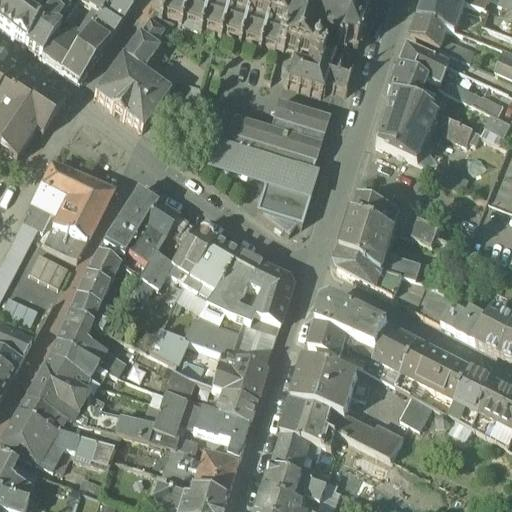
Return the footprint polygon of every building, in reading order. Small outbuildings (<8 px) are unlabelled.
[(42,26),(33,18),(10,0),(0,0),(0,33),(22,51),(24,52),(37,32),(42,26)] [(10,0),(33,18),(48,0),(10,0)] [(24,52),(40,64),(56,40),(58,37),(54,33),(60,24),(61,25),(62,24),(77,0),(64,0),(42,26),(37,32),(24,52)] [(65,27),(68,22),(77,9),(82,0),(77,0),(62,24),(65,27)] [(82,12),(91,18),(98,23),(113,0),(112,0),(82,0),(77,9),(82,12)] [(90,37),(107,50),(122,29),(133,13),(113,0),(98,23),(90,37)] [(318,102),(321,103),(321,101),(322,101),(322,100),(324,101),(324,99),(322,98),(324,92),(332,95),(331,97),(333,98),(334,96),(342,98),(344,101),(347,99),(345,96),(350,80),(354,78),(352,76),(349,77),(340,75),(341,73),(338,72),(338,74),(330,72),(332,66),(334,67),(335,65),(333,64),(333,63),(333,61),(331,61),(330,63),(324,61),(325,59),(323,58),(322,59),(317,57),(318,53),(338,59),(359,54),(375,0),(156,0),(157,2),(160,5),(157,15),(155,14),(154,18),(159,19),(158,24),(161,25),(163,21),(179,25),(177,30),(181,31),(197,36),(200,37),(202,33),(218,38),(217,42),(220,43),(222,39),(237,44),(236,48),(240,49),(241,45),(257,50),(256,54),(260,56),(261,51),(275,55),(274,59),(277,60),(277,61),(275,67),(289,71),(291,71),(286,87),(283,87),(283,88),(285,89),(285,91),(287,92),(288,90),(297,93),(296,95),(298,96),(299,94),(308,96),(307,99),(309,99),(310,97),(319,100),(318,102)] [(442,0),(423,0),(416,22),(446,34),(455,38),(465,10),(461,8),(442,0)] [(442,0),(461,8),(465,10),(473,13),(485,17),(489,4),(477,0),(442,0)] [(511,15),(511,0),(488,0),(500,4),(498,11),(511,15)] [(82,12),(77,9),(68,22),(73,26),(82,12)] [(90,37),(98,23),(91,18),(78,40),(84,44),(90,37)] [(511,24),(502,21),(496,39),(511,44),(511,24)] [(409,42),(438,55),(442,46),(446,34),(416,22),(409,42)] [(121,64),(136,75),(154,51),(159,54),(167,42),(148,28),(139,40),(121,64)] [(67,32),(60,42),(44,66),(61,78),(84,44),(78,40),(67,32)] [(511,44),(496,39),(484,34),(482,33),(478,46),(503,56),(509,55),(511,47),(511,44)] [(107,50),(90,37),(84,44),(61,78),(79,91),(107,50)] [(40,64),(44,66),(60,42),(56,40),(40,64)] [(460,52),(442,46),(438,55),(456,63),(460,52)] [(141,79),(159,54),(154,51),(136,75),(141,79)] [(425,86),(439,94),(443,84),(447,71),(405,52),(398,71),(425,85),(425,86)] [(456,63),(470,69),(474,58),(460,52),(456,63)] [(511,85),(511,65),(502,60),(495,77),(511,85)] [(124,125),(141,137),(142,135),(169,99),(141,79),(136,75),(121,64),(93,102),(110,114),(110,115),(124,125)] [(0,76),(1,77),(9,82),(14,75),(0,66),(0,76)] [(415,111),(425,86),(425,85),(398,71),(387,98),(390,99),(415,111)] [(22,81),(14,75),(9,82),(17,88),(22,81)] [(0,155),(15,166),(36,136),(47,120),(44,106),(17,88),(9,82),(1,77),(0,79),(0,102),(6,106),(0,114),(0,155)] [(22,81),(17,88),(44,106),(47,120),(36,136),(42,141),(64,109),(39,92),(38,92),(22,81)] [(483,105),(443,84),(439,94),(479,114),(483,105)] [(418,170),(423,158),(426,152),(436,131),(440,122),(415,111),(390,99),(375,150),(418,170)] [(214,148),(208,167),(248,179),(266,185),(264,192),(255,219),(261,221),(288,241),(295,231),(301,233),(318,180),(312,178),(314,170),(315,171),(329,125),(278,109),(272,128),(273,128),(271,136),(208,117),(203,136),(217,140),(215,148),(214,148)] [(511,131),(491,120),(484,133),(505,144),(511,131)] [(480,141),(440,122),(436,131),(441,133),(445,142),(466,152),(469,148),(475,151),(480,141)] [(433,155),(426,152),(423,158),(430,161),(433,155)] [(246,187),(248,179),(208,167),(206,174),(246,187)] [(43,251),(76,267),(86,249),(113,198),(51,172),(27,218),(28,219),(41,225),(36,235),(42,238),(51,220),(57,223),(43,251)] [(439,188),(463,198),(469,186),(445,175),(439,188)] [(246,187),(264,192),(266,185),(248,179),(246,187)] [(133,202),(103,249),(123,262),(126,257),(157,211),(141,200),(133,202)] [(353,220),(341,257),(378,278),(384,280),(388,265),(393,248),(396,240),(389,237),(398,217),(359,201),(353,220)] [(126,257),(146,271),(164,243),(164,244),(168,238),(177,224),(177,223),(157,211),(126,257)] [(0,302),(15,274),(16,274),(36,235),(41,225),(28,219),(27,221),(16,243),(9,257),(0,273),(0,302)] [(168,238),(185,250),(195,235),(177,224),(168,238)] [(412,243),(432,252),(439,234),(418,226),(412,243)] [(177,262),(171,271),(170,272),(171,272),(182,279),(188,283),(190,284),(202,267),(201,266),(215,246),(199,237),(196,235),(195,235),(185,250),(177,262)] [(208,308),(210,304),(239,261),(215,247),(215,246),(201,266),(202,267),(190,284),(188,283),(182,292),(187,295),(208,308)] [(120,269),(123,262),(103,249),(98,257),(120,269)] [(157,261),(171,271),(177,262),(172,259),(171,263),(161,256),(157,261)] [(77,302),(99,312),(121,270),(120,269),(98,257),(90,269),(77,302)] [(402,285),(384,280),(378,278),(341,257),(336,271),(338,279),(394,307),(397,300),(402,285)] [(28,279),(57,294),(67,274),(38,259),(28,279)] [(157,295),(166,280),(171,272),(170,272),(171,271),(157,261),(155,259),(146,274),(141,281),(143,282),(141,285),(152,292),(157,295)] [(239,305),(246,294),(260,272),(239,261),(210,304),(233,315),(239,305)] [(121,270),(131,275),(141,281),(146,274),(123,262),(120,269),(121,270)] [(402,285),(417,289),(421,274),(388,265),(384,280),(402,285)] [(182,279),(171,272),(166,280),(177,287),(182,279)] [(288,285),(260,272),(246,294),(261,301),(253,317),(250,323),(253,324),(278,334),(279,334),(292,294),(288,285)] [(433,278),(421,274),(417,289),(427,292),(433,278)] [(127,281),(139,288),(141,285),(143,282),(141,281),(131,275),(127,281)] [(139,288),(133,299),(132,302),(143,309),(152,292),(141,285),(139,288)] [(398,309),(422,322),(435,296),(427,292),(417,289),(402,285),(397,300),(401,302),(398,309)] [(177,303),(180,296),(171,291),(164,306),(174,310),(177,303)] [(177,303),(183,305),(187,295),(182,292),(180,296),(177,303)] [(181,311),(200,322),(208,308),(187,295),(183,305),(181,311)] [(422,322),(440,331),(454,306),(435,296),(422,322)] [(120,322),(132,302),(133,299),(124,297),(116,311),(117,312),(113,319),(120,322)] [(110,341),(120,322),(113,319),(99,312),(77,302),(69,319),(91,331),(110,341)] [(0,319),(0,324),(28,337),(37,317),(8,303),(0,319)] [(174,310),(180,313),(181,311),(183,305),(177,303),(174,310)] [(253,324),(250,323),(233,315),(210,304),(208,308),(200,322),(196,328),(238,343),(242,331),(249,334),(253,324)] [(239,305),(233,315),(250,323),(253,317),(249,315),(251,312),(245,310),(246,309),(239,305)] [(348,344),(378,357),(388,333),(332,306),(323,309),(317,330),(348,344)] [(488,325),(487,325),(475,349),(500,362),(511,366),(511,323),(502,318),(499,323),(493,320),(496,315),(494,314),(493,316),(491,319),(488,325)] [(502,318),(496,315),(493,320),(499,323),(502,318)] [(441,332),(475,349),(487,325),(471,316),(467,322),(458,318),(456,322),(449,318),(441,332)] [(56,350),(97,373),(105,359),(85,347),(91,331),(69,319),(56,350)] [(278,334),(253,324),(249,334),(242,331),(238,343),(231,365),(265,378),(279,334),(278,334)] [(194,328),(183,348),(214,359),(220,362),(231,365),(238,343),(196,328),(194,328)] [(344,357),(372,370),(378,357),(348,344),(317,330),(309,355),(340,367),(341,365),(344,357)] [(388,333),(378,357),(406,370),(417,348),(388,333)] [(0,373),(14,380),(31,348),(0,334),(0,373)] [(174,368),(183,348),(159,340),(149,361),(173,372),(174,368)] [(417,388),(456,408),(470,374),(417,348),(406,370),(396,392),(411,400),(414,394),(417,388)] [(50,365),(88,387),(97,373),(56,350),(50,365)] [(396,392),(406,370),(378,357),(372,370),(368,377),(396,392)] [(124,370),(105,359),(97,373),(112,380),(117,383),(124,370)] [(214,359),(206,382),(214,385),(217,373),(220,362),(214,359)] [(220,362),(217,373),(262,388),(265,378),(231,365),(220,362)] [(50,365),(43,376),(83,399),(88,387),(50,365)] [(187,372),(174,368),(173,372),(174,372),(172,380),(182,384),(185,377),(187,372)] [(305,368),(292,408),(332,420),(346,424),(346,423),(352,404),(365,408),(370,390),(357,386),(358,384),(305,368)] [(0,399),(2,400),(14,380),(0,373),(0,399)] [(112,380),(97,373),(88,387),(94,390),(103,394),(112,380)] [(256,411),(262,388),(217,373),(214,385),(206,382),(205,387),(203,392),(212,395),(222,399),(255,411),(256,411)] [(452,423),(472,434),(493,386),(470,374),(456,408),(450,422),(452,423)] [(88,401),(83,399),(43,376),(26,406),(44,415),(65,426),(72,429),(88,401)] [(205,387),(185,377),(182,384),(194,388),(203,392),(205,387)] [(188,405),(194,388),(182,384),(172,380),(163,402),(186,410),(188,405)] [(472,434),(509,454),(511,448),(511,395),(493,386),(472,434)] [(222,399),(215,420),(249,432),(255,411),(222,399)] [(76,431),(89,435),(118,442),(147,449),(151,438),(153,432),(149,431),(99,420),(103,410),(88,401),(72,429),(76,431)] [(153,432),(151,438),(173,446),(178,432),(186,410),(163,402),(159,414),(153,432)] [(400,426),(420,437),(433,412),(414,402),(400,426)] [(26,406),(18,420),(57,439),(65,426),(44,415),(26,406)] [(328,435),(332,420),(292,408),(282,441),(321,453),(321,454),(324,455),(326,455),(332,438),(328,435)] [(249,433),(249,432),(215,420),(190,412),(186,410),(178,432),(229,450),(226,461),(240,464),(249,433)] [(159,414),(151,411),(146,424),(150,426),(149,431),(153,432),(159,414)] [(445,437),(445,438),(446,437),(446,436),(453,431),(453,432),(453,431),(453,430),(452,423),(450,422),(443,418),(437,424),(436,423),(435,424),(436,425),(437,432),(436,433),(437,434),(438,434),(445,437)] [(39,471),(57,439),(18,420),(0,449),(0,451),(38,471),(39,471)] [(357,450),(392,468),(404,446),(378,433),(375,438),(346,423),(346,424),(332,420),(328,435),(332,438),(337,440),(357,450)] [(72,429),(65,426),(57,439),(71,443),(76,431),(72,429)] [(115,452),(118,442),(89,435),(85,447),(114,456),(115,452)] [(147,449),(172,456),(175,457),(175,455),(177,448),(177,447),(173,446),(151,438),(147,449)] [(332,438),(326,455),(332,457),(337,440),(332,438)] [(39,471),(52,477),(62,457),(67,459),(74,461),(79,446),(71,443),(57,439),(39,471)] [(282,441),(272,475),(298,484),(302,473),(306,459),(310,460),(309,462),(318,464),(321,454),(321,453),(282,441)] [(177,448),(175,455),(183,457),(195,461),(197,453),(198,450),(178,444),(177,447),(177,448)] [(72,465),(107,476),(110,467),(111,467),(114,456),(85,447),(79,446),(74,461),(72,465)] [(181,464),(183,457),(175,455),(175,457),(172,456),(170,460),(181,464)] [(203,459),(199,470),(196,480),(231,493),(238,469),(203,459)] [(183,475),(196,480),(199,470),(181,464),(170,460),(166,471),(176,474),(176,473),(183,475)] [(0,466),(0,501),(27,511),(32,494),(13,487),(13,486),(7,484),(10,479),(14,472),(0,466)] [(162,483),(178,489),(183,475),(176,473),(176,474),(166,471),(162,483)] [(314,477),(302,473),(298,484),(310,488),(328,494),(329,489),(312,483),(314,477)] [(272,475),(265,497),(303,510),(307,511),(338,511),(343,500),(335,497),(336,496),(337,492),(329,489),(328,494),(310,488),(298,484),(272,475)] [(227,506),(231,493),(196,480),(191,494),(227,506)] [(82,499),(98,505),(102,493),(82,486),(78,498),(82,499)] [(191,494),(188,503),(156,492),(150,511),(151,511),(225,511),(227,506),(191,494)] [(302,511),(303,510),(265,497),(259,511),(302,511)] [(0,511),(26,511),(27,511),(0,501),(0,511)]
